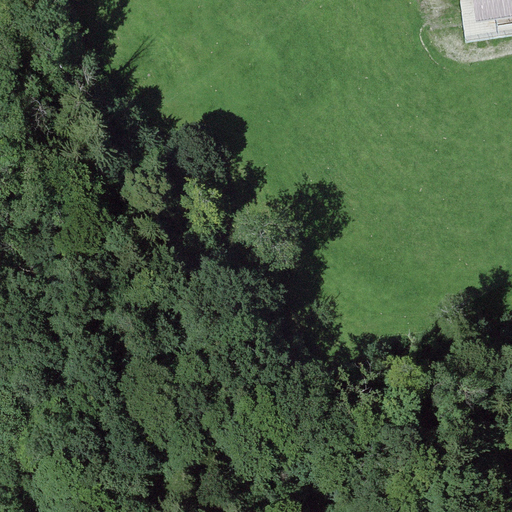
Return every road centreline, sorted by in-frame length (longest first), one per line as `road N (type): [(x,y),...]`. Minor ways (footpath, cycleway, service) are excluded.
road 1 (track): [(314,511),(511,401)]
road 2 (track): [(0,376),(168,511)]
